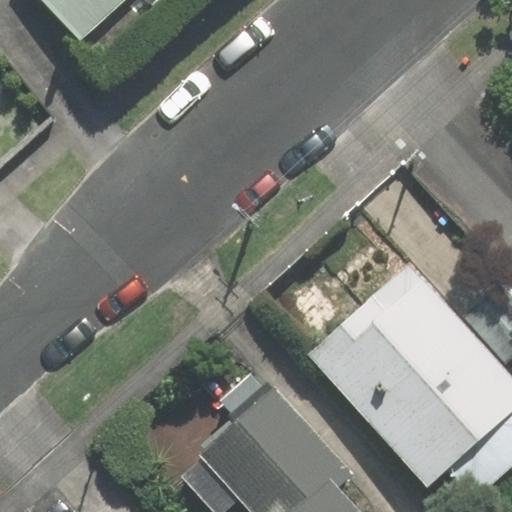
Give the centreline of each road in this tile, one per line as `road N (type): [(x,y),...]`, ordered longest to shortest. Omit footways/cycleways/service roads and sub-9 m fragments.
road 1 (tertiary): [(0,347),(382,0)]
road 2 (unknown): [(367,13),(511,179)]
